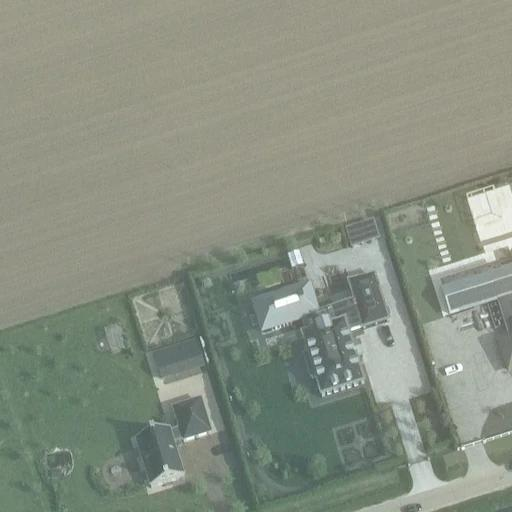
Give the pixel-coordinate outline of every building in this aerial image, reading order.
[(369,225),(346,232),(351,245),(373,238),(369,225)] [(498,267),(441,285),(450,316),(497,301),(509,339),(499,342),(507,369),(511,367),(511,271),(500,275),(498,267)] [(309,287),(266,301),(275,331),(303,322),(308,336),(302,337),(308,357),(305,359),(312,380),(315,379),(322,399),(364,386),(356,361),(358,360),(354,349),(352,349),(347,334),(362,329),(363,331),(389,323),(374,277),(349,285),(355,305),(318,316),(309,287)] [(169,352),(154,357),(161,377),(175,372),(169,352)] [(168,431),(135,442),(151,489),(184,479),(172,443),(186,439),(187,442),(211,435),(200,401),(176,409),(183,431),(170,435),(168,431)]
